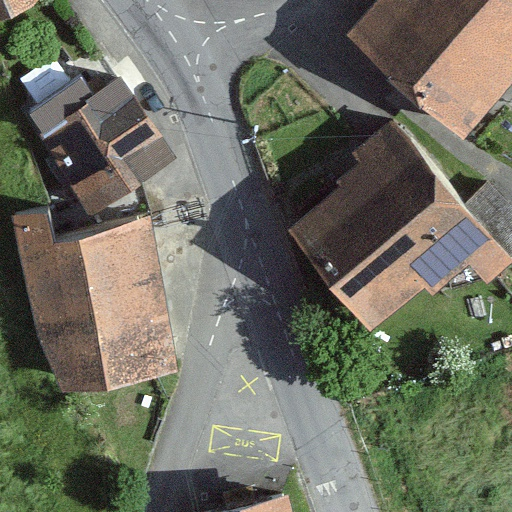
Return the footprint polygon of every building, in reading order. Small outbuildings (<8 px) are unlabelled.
[(0,0),(0,16),(32,0),(0,0)] [(511,0),(382,0),(355,32),(468,143),(511,97),(511,0)] [(116,203),(183,157),(124,73),(101,90),(87,70),(27,112),(69,173),(86,161),(116,203)] [(491,287),(511,270),(511,249),(402,115),(355,154),(366,168),(292,229),(376,330),(430,286),(436,293),(472,264),(491,287)] [(181,369),(156,213),(61,236),(53,204),(16,212),(65,388),(181,369)] [(302,511),(299,493),(197,511),(196,511),(302,511)]
